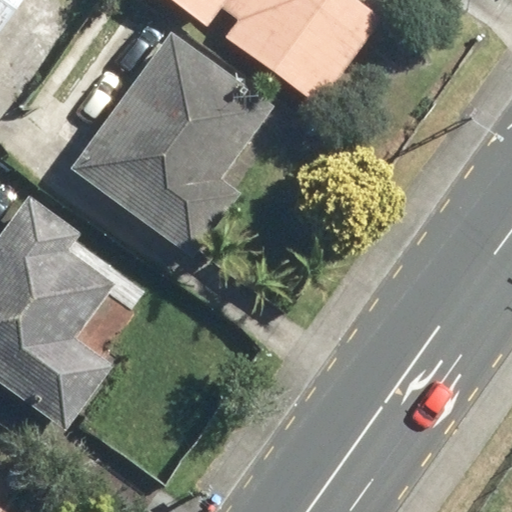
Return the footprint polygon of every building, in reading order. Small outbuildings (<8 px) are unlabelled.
[(0,0),(0,30),(21,0),(0,0)] [(222,2),(223,0),(176,0),(208,22),(222,2)] [(240,15),(226,35),(323,106),(386,20),(358,0),(223,0),(222,2),(240,15)] [(276,95),(173,23),(71,170),(194,255),(241,188),(220,174),(276,95)] [(86,233),(29,192),(0,231),(0,386),(65,433),(115,364),(79,338),(110,295),(132,310),(147,289),(80,241),(86,233)] [(162,337),(136,365),(171,398),(197,369),(162,337)]
